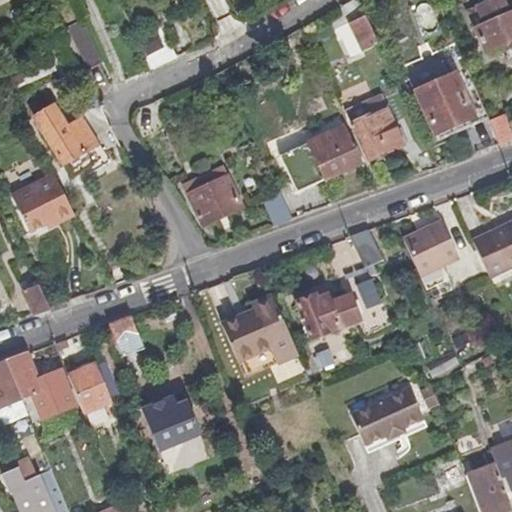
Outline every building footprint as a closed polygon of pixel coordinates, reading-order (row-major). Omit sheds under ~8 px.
[(501,0),(476,0),(469,4),(477,22),(469,26),(481,52),(511,38),(511,6),(505,9),(501,0)] [(348,57),(377,44),(363,15),(334,29),(348,57)] [(100,60),(80,19),(65,25),(85,67),(100,60)] [(415,88),(433,131),(479,111),(462,69),(415,88)] [(370,107),(349,116),(366,152),(399,138),(376,89),(364,94),(370,107)] [(344,103),(349,116),(370,107),(364,94),(344,103)] [(55,103),(34,114),(69,175),(104,156),(82,115),(66,123),(55,103)] [(495,146),(511,138),(500,115),(484,124),(495,146)] [(355,157),(335,118),(273,147),(292,187),(355,157)] [(219,174),(183,195),(202,226),(238,204),(219,174)] [(71,215),(50,175),(7,197),(25,233),(42,225),(50,220),(53,224),(71,215)] [(291,219),(278,192),(262,199),(274,225),(291,219)] [(50,220),(42,225),(44,230),(53,224),(50,220)] [(437,223),(398,239),(414,275),(432,267),(453,259),(437,223)] [(511,223),(467,243),(482,280),(498,273),(511,267),(511,223)] [(365,230),(346,236),(359,270),(376,263),(365,230)] [(432,267),(414,275),(420,289),(438,281),(432,267)] [(511,267),(498,273),(502,285),(511,280),(511,267)] [(20,290),(32,313),(49,307),(36,282),(20,290)] [(309,296),(292,302),(306,338),(355,321),(345,297),(327,305),(324,297),(311,302),(309,296)] [(294,355),(270,297),(249,306),(253,312),(221,326),(243,377),(294,355)] [(128,317),(106,324),(120,357),(141,349),(128,317)] [(24,354),(6,360),(14,382),(25,378),(39,413),(70,401),(56,366),(33,375),(24,354)] [(6,360),(0,362),(0,408),(20,399),(14,382),(6,360)] [(92,361),(64,371),(80,411),(108,400),(92,361)] [(25,378),(14,382),(20,399),(24,410),(27,418),(39,413),(25,378)] [(395,425),(415,417),(401,385),(344,409),(357,442),(380,432),(381,434),(397,427),(395,425)] [(196,432),(182,398),(171,403),(168,396),(139,407),(156,447),(196,432)] [(20,399),(0,408),(0,420),(24,410),(20,399)] [(418,425),(415,417),(395,425),(397,427),(381,434),(380,432),(357,442),(361,449),(418,425)] [(471,426),(447,437),(454,455),(479,444),(471,426)] [(511,427),(485,439),(496,466),(497,469),(503,466),(508,483),(511,480),(511,427)] [(23,457),(11,462),(13,467),(18,480),(30,476),(23,457)] [(511,511),(511,502),(497,469),(496,466),(465,478),(479,511),(511,511)] [(18,480),(13,467),(0,471),(0,482),(4,495),(7,494),(14,511),(21,511),(31,508),(32,511),(62,511),(46,470),(30,476),(18,480)] [(112,491),(107,478),(86,486),(92,499),(85,502),(89,511),(121,511),(113,491),(112,491)] [(113,491),(121,511),(132,511),(125,496),(122,497),(119,488),(113,491)]
